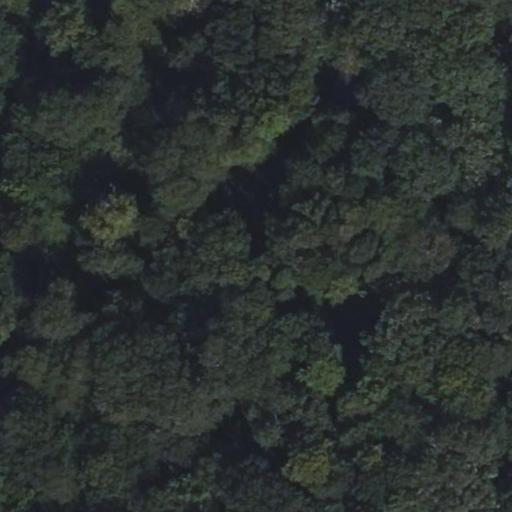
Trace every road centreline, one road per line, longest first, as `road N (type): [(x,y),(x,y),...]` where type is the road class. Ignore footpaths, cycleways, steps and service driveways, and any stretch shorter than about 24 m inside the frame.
road 1 (track): [(0,214),(49,0)]
road 2 (track): [(399,0),(511,168)]
